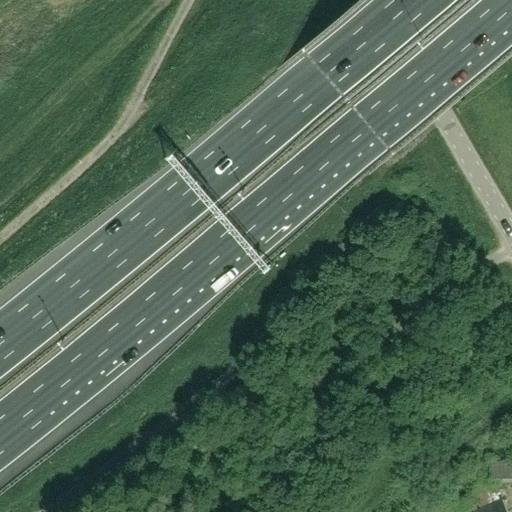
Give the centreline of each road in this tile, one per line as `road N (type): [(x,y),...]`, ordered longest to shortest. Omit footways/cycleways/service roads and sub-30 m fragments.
road 1 (motorway): [(0,434),(511,1)]
road 2 (motorway): [(412,0),(0,346)]
road 3 (tertiary): [(511,231),(376,0)]
